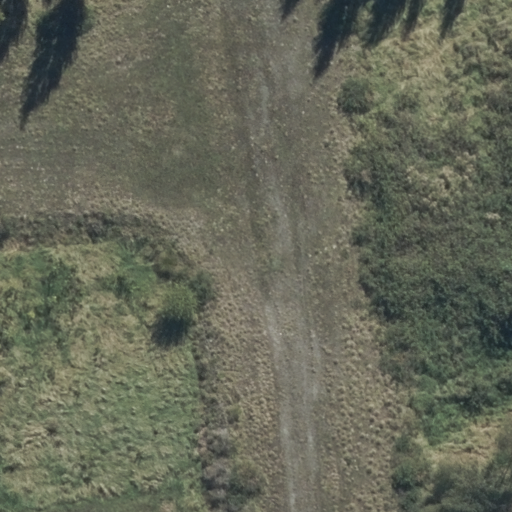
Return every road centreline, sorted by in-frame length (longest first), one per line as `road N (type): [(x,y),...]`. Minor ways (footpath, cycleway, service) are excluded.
road 1 (residential): [(171,106),(216,511)]
road 2 (residential): [(171,106),(0,126)]
